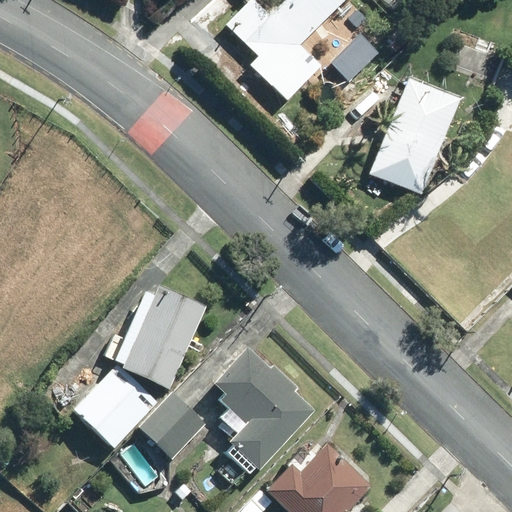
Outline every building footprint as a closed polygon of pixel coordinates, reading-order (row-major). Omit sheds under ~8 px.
[(248,0),(222,26),(253,58),(245,66),(281,103),(315,70),(294,49),(343,0),(283,0),(266,18),(248,0)] [(406,48),(396,36),(386,44),(396,57),(406,48)] [(330,68),(343,80),(333,90),(346,103),(384,65),(370,51),(362,58),(351,47),(330,68)] [(405,82),(368,178),(419,198),(457,102),(405,82)] [(122,363),(121,366),(168,389),(207,307),(160,285),(155,294),(146,290),(113,359),(122,363)] [(243,425),(226,442),(233,449),(227,455),(247,475),(253,469),(256,471),(314,413),(293,392),(296,390),(274,368),(268,374),(245,350),(211,384),(222,396),(218,400),(243,425)] [(119,366),(74,413),(113,450),(158,403),(119,366)] [(173,392),(138,427),(171,460),(206,425),(173,392)] [(287,464),(240,511),(263,511),(274,501),(285,511),(345,511),(370,487),(326,444),(297,474),(287,464)] [(182,501),(191,492),(183,484),(174,493),(182,501)]
